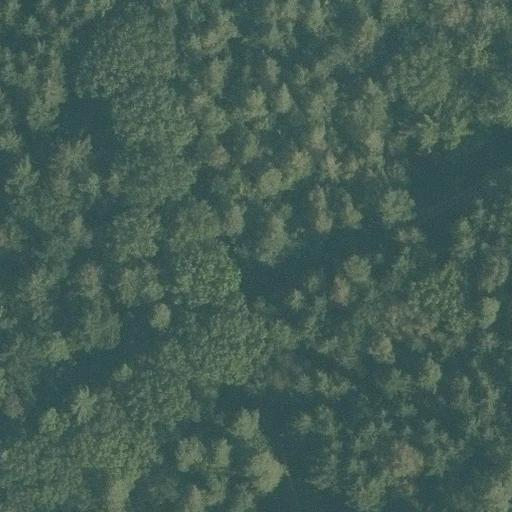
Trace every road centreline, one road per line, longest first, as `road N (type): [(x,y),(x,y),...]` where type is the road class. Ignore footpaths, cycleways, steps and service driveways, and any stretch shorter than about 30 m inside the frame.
road 1 (track): [(38,511),(181,366),(226,333),(511,185)]
road 2 (track): [(284,511),(122,0)]
